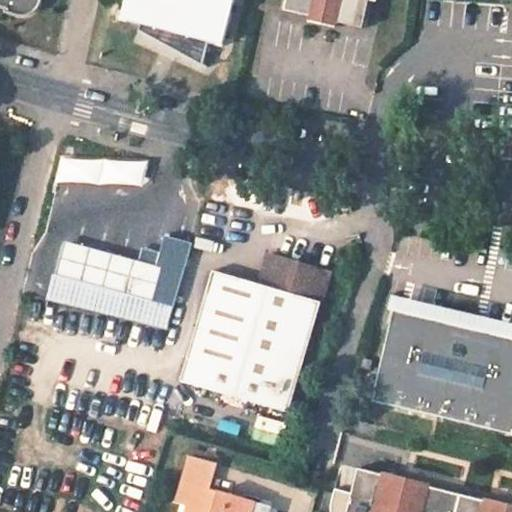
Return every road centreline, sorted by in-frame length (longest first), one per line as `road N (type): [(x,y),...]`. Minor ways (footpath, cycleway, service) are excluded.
road 1 (tertiary): [(56,94),(402,179)]
road 2 (residential): [(402,179),(321,437)]
road 3 (residential): [(0,333),(56,94)]
road 4 (unknown): [(380,251),(511,284)]
